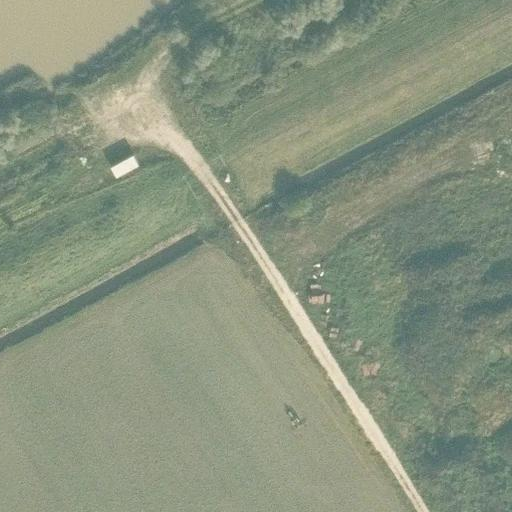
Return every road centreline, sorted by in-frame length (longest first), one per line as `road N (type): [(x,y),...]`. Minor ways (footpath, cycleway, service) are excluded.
road 1 (track): [(418,511),(316,344),(176,141),(154,123),(123,114),(54,135),(0,167)]
road 2 (track): [(268,0),(153,67),(123,114)]
